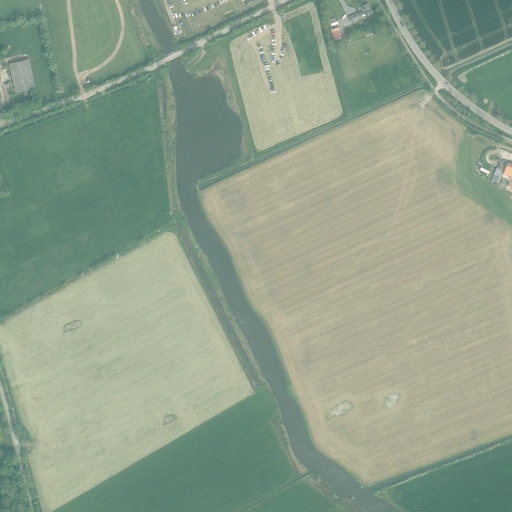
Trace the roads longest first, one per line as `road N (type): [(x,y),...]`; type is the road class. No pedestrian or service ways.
road 1 (unclassified): [(0,126),(104,87),(284,0)]
road 2 (tertiary): [(511,132),(444,84),(388,0)]
road 3 (unclassified): [(34,511),(0,390)]
